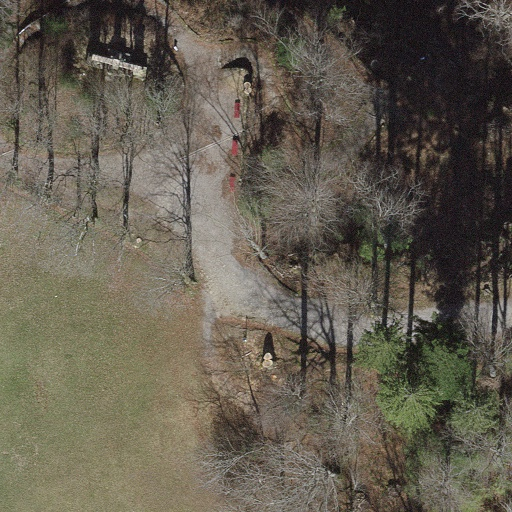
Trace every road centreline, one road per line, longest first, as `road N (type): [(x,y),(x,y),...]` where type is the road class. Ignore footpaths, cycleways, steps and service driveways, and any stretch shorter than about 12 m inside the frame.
road 1 (track): [(511,305),(267,302),(212,242)]
road 2 (track): [(152,239),(137,242),(88,218),(0,117)]
